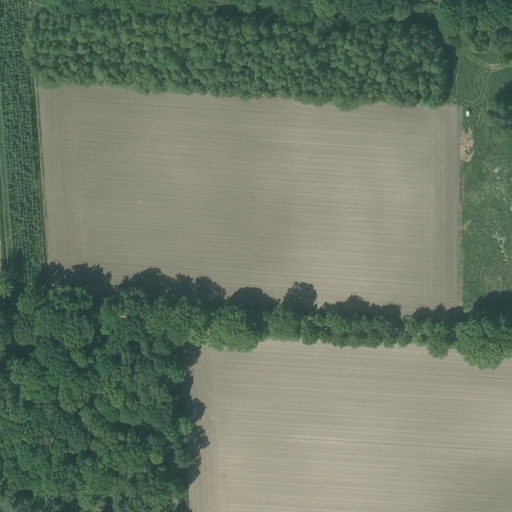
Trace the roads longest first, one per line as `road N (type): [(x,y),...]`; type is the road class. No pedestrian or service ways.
road 1 (track): [(511,338),(51,307),(0,316)]
road 2 (track): [(177,511),(170,317)]
